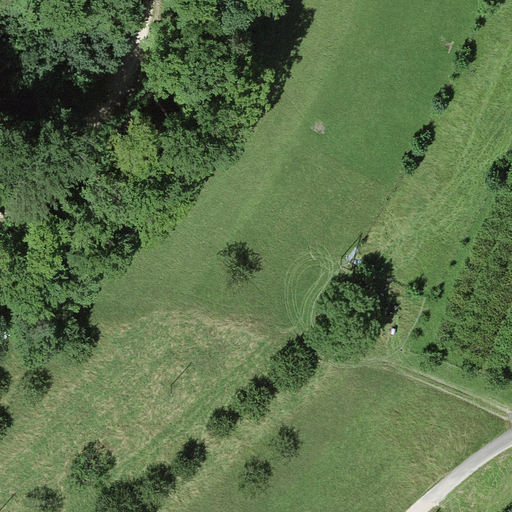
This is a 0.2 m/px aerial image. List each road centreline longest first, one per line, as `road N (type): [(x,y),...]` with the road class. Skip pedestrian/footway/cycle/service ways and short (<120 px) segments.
road 1 (track): [(0,209),(124,71),(153,0)]
road 2 (track): [(511,437),(417,511)]
